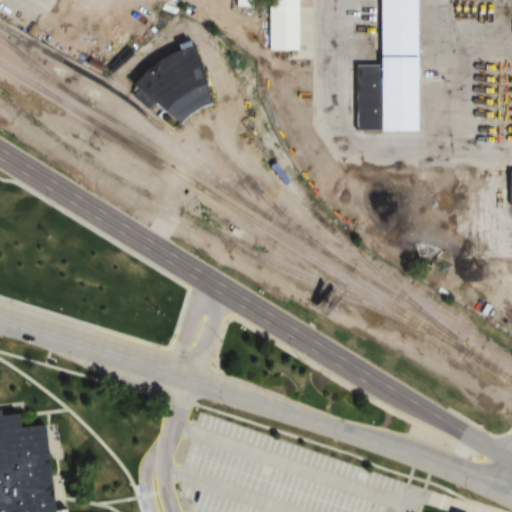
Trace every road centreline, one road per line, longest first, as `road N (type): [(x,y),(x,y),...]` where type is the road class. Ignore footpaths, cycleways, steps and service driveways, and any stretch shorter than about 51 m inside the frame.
road 1 (primary): [(382,385),(0,155)]
road 2 (primary): [(182,378),(410,453)]
road 3 (primary): [(0,320),(182,378)]
road 4 (primary): [(511,458),(382,385)]
